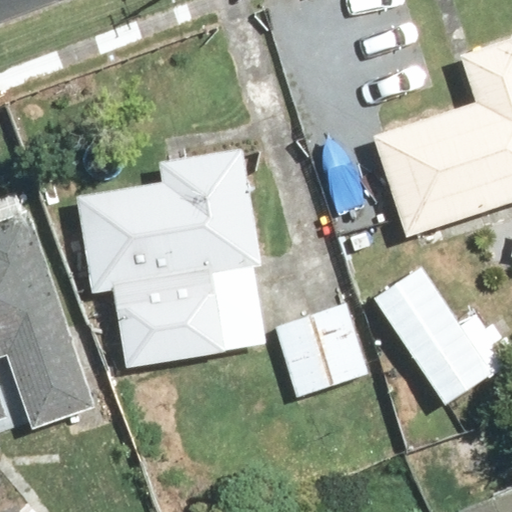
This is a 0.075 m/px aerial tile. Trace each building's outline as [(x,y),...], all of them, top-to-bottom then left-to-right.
[(391,136),(423,234),(511,205),(511,45),(477,56),(493,104),(391,136)] [(92,195),(108,292),(128,288),(140,365),(280,343),(268,266),(278,264),(259,148),(173,162),(176,182),(92,195)] [(37,194),(0,207),(0,424),(44,409),(51,429),(113,407),(37,194)] [(436,269),(392,298),(461,400),(505,371),(436,269)] [(359,307),(287,328),(308,397),(380,376),(359,307)] [(511,511),(511,493),(468,511),(511,511)]
